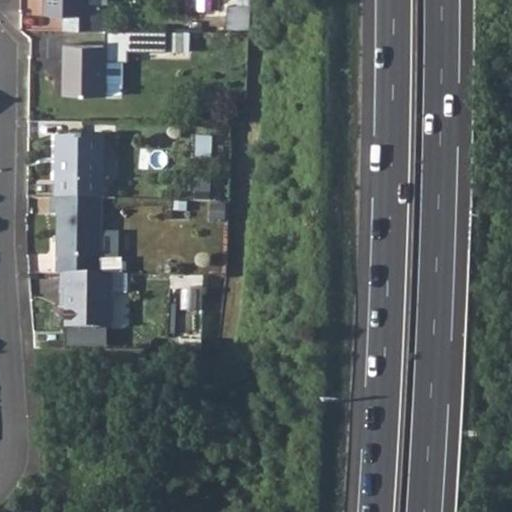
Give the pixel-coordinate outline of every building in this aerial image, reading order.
[(64,13),(64,29),(107,29),(107,4),(88,3),(87,0),(45,0),(46,13),(64,13)] [(252,7),(234,6),(232,26),(251,28),(252,7)] [(168,30),(142,29),(142,49),(167,50),(167,36),(168,30)] [(66,43),(64,93),(107,94),(108,45),(66,43)] [(56,139),(54,201),(99,201),(101,201),(103,141),(56,139)] [(54,201),(50,200),(49,216),(57,216),(56,276),(59,276),(97,276),(97,261),(99,201),(54,201)] [(97,261),(97,276),(112,276),(117,276),(117,260),(97,261)] [(97,276),(59,276),(58,294),(63,294),(63,329),(110,330),(112,276),(97,276)]
